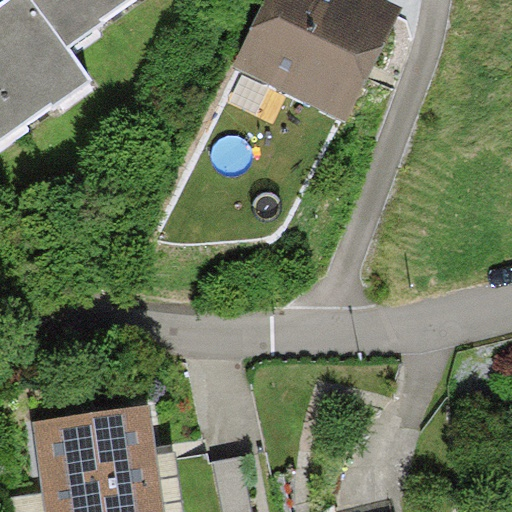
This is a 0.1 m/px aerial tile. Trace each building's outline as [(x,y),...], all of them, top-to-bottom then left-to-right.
[(28,0),(21,0),(0,15),(0,147),(89,87),(68,57),(28,0)] [(28,0),(68,57),(151,0),(28,0)] [(393,18),(355,0),(267,0),(235,66),(343,119),(393,18)] [(153,411),(31,428),(40,488),(5,493),(7,511),(166,511),(158,450),(153,411)] [(253,511),(242,457),(213,463),(222,511),(253,511)]
